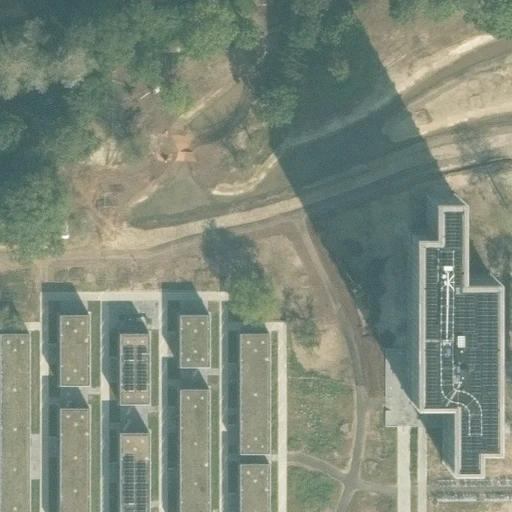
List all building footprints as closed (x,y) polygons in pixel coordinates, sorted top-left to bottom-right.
[(407,352),(407,399),(423,399),(442,399),(442,464),(470,464),(470,444),(489,444),(489,379),(489,376),(489,367),(489,276),(454,276),(454,272),(454,257),(454,196),(448,196),(433,196),(426,196),(426,231),(407,231),(407,352)] [(58,348),(58,386),(88,386),(88,315),(58,315),(58,348)] [(178,337),(178,367),(208,367),(208,315),(178,316),(178,337)] [(0,511),(27,511),(28,501),(28,476),(28,458),(28,434),(28,334),(0,334),(0,511)] [(118,363),(118,404),(148,404),(148,334),(118,334),(118,363)] [(238,429),(238,454),(268,454),(268,334),(238,334),(238,368),(238,429)] [(178,473),(178,511),(207,511),(208,390),(178,390),(178,411),(178,473)] [(58,441),(58,511),(87,511),(88,408),(58,408),(58,441)] [(118,467),(118,511),(147,511),(148,433),(118,433),(118,467)] [(238,498),(238,511),(267,511),(268,464),(238,464),(238,498)]
